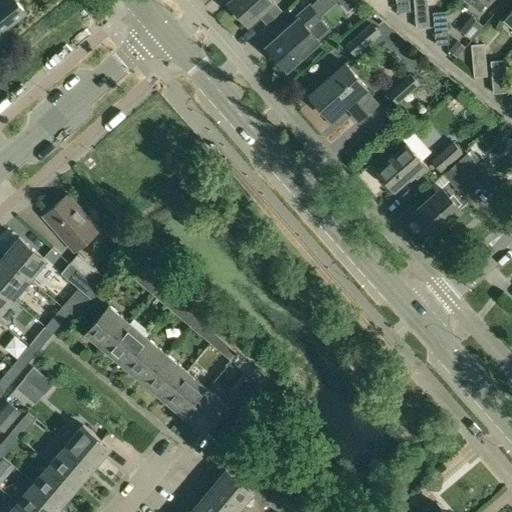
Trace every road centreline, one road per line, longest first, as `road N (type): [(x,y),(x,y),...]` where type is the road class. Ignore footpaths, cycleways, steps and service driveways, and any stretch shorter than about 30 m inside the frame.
road 1 (tertiary): [(417,316),(162,27)]
road 2 (tertiary): [(0,167),(162,27)]
road 3 (tertiary): [(511,423),(417,316)]
road 4 (residential): [(417,316),(511,235)]
